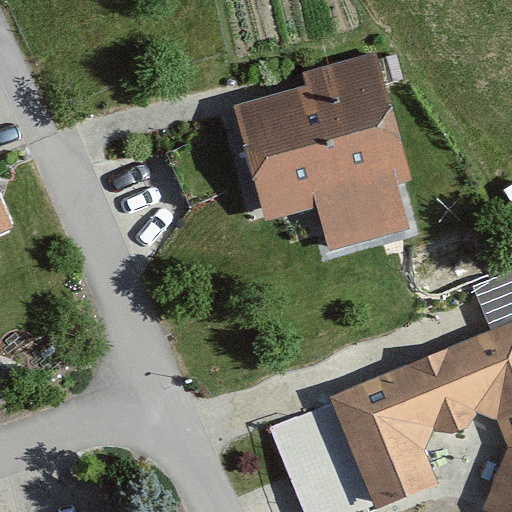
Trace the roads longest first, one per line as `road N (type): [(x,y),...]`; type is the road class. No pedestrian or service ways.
road 1 (unknown): [(183,447),(504,297)]
road 2 (residential): [(147,386),(63,146)]
road 3 (residential): [(147,386),(0,445)]
road 4 (residential): [(222,511),(147,386)]
